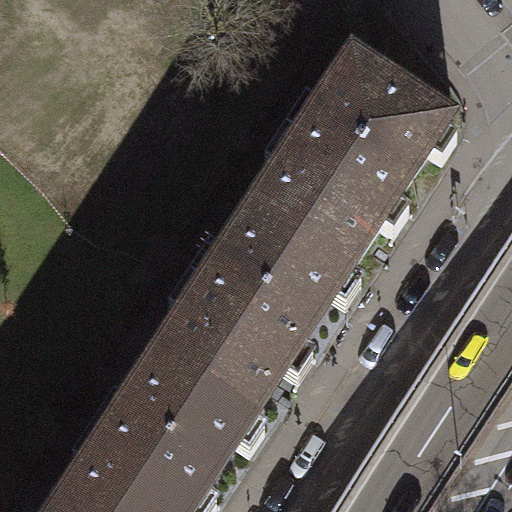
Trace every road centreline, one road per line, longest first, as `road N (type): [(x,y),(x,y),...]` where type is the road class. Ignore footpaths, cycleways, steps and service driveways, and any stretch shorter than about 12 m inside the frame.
road 1 (primary): [(511,169),(308,511)]
road 2 (motorway): [(511,321),(391,511)]
